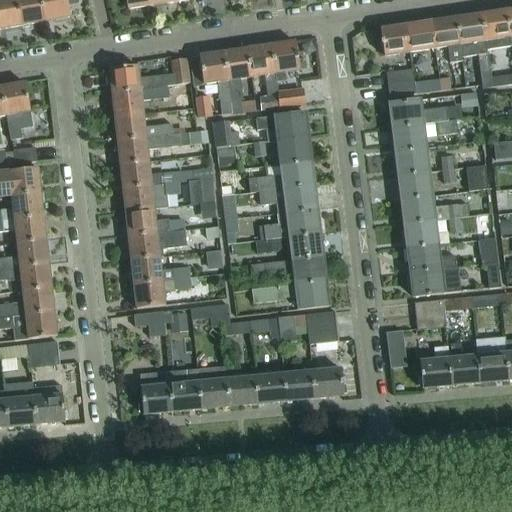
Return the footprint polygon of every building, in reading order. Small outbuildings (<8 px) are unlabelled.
[(0,0),(0,30),(21,27),(15,0),(0,0)] [(15,0),(21,27),(45,23),(40,0),(15,0)] [(40,0),(45,23),(68,18),(66,6),(78,4),(77,0),(40,0)] [(126,0),(128,10),(154,6),(152,0),(126,0)] [(487,51),(511,48),(507,11),(482,15),(487,51)] [(486,51),(487,51),(482,15),(456,19),(462,59),(477,56),(482,90),(492,89),(490,74),(489,74),(486,51)] [(461,59),(462,59),(456,19),(431,23),(435,49),(447,48),(450,64),(461,62),(461,59)] [(410,53),(435,49),(431,23),(407,26),(410,53)] [(384,57),(410,53),(407,26),(380,30),(381,42),(380,42),(380,46),(382,46),(384,57)] [(276,83),(286,82),(285,73),(299,71),(295,43),(270,46),(274,72),(276,83)] [(276,83),(274,72),(270,46),(247,50),(251,78),(264,76),(267,99),(259,100),(261,113),(280,110),(277,95),(278,95),(276,83)] [(240,80),(251,78),(247,50),(223,53),(227,84),(230,102),(239,101),(241,101),(242,97),(240,80)] [(223,53),(198,57),(199,63),(203,86),(217,83),(221,116),(232,115),(230,102),(227,84),(223,53)] [(111,95),(167,88),(189,86),(186,60),(170,62),(172,76),(138,79),(137,67),(109,70),(111,95)] [(387,86),(414,82),(413,70),(386,74),(387,86)] [(490,74),(492,89),(511,85),(511,75),(491,79),(490,74)] [(440,80),(441,92),(450,91),(448,79),(440,80)] [(430,94),(441,92),(440,80),(428,82),(430,94)] [(414,82),(387,86),(389,99),(409,96),(416,95),(414,84),(414,82)] [(0,88),(8,128),(10,141),(11,141),(21,140),(17,115),(30,112),(25,84),(0,88)] [(114,119),(143,116),(141,102),(168,99),(167,88),(111,95),(114,119)] [(280,110),(304,107),(302,91),(278,95),(277,95),(280,110)] [(459,96),(461,109),(477,107),(475,94),(459,96)] [(208,97),(194,99),(197,120),(212,117),(208,97)] [(232,115),(241,113),(239,101),(230,102),(232,115)] [(436,125),(455,123),(455,121),(447,122),(445,109),(434,111),(434,113),(421,114),(419,101),(389,105),(392,130),(422,127),(422,126),(436,124),(436,125)] [(277,143),(308,139),(305,114),(255,120),(256,132),(265,131),(267,144),(277,143)] [(117,142),(145,139),(143,116),(114,119),(117,142)] [(239,122),(213,125),(214,137),(241,134),(239,122)] [(455,123),(436,125),(438,137),(456,135),(455,123)] [(174,136),(172,125),(156,127),(157,138),(174,136)] [(395,155),(425,151),(422,127),(392,130),(395,155)] [(119,167),(148,164),(147,151),(200,145),(199,133),(174,136),(157,138),(145,140),(145,139),(117,142),(119,167)] [(280,167),(311,163),(308,139),(277,143),(280,167)] [(264,144),(253,146),(254,158),(266,157),(264,144)] [(234,148),(215,150),(218,167),(236,164),(234,148)] [(35,149),(15,151),(13,151),(14,165),(36,163),(35,149)] [(398,179),(428,176),(425,151),(395,155),(398,179)] [(442,174),(460,172),(460,170),(453,171),(451,158),(440,159),(442,174)] [(246,180),(248,195),(258,194),(314,187),(311,163),(280,167),(264,168),(266,178),(246,180)] [(122,191),(179,185),(179,183),(187,183),(186,173),(150,177),(148,164),(119,167),(122,191)] [(486,168),(465,171),(468,193),(488,191),(486,170),(486,168)] [(0,198),(40,194),(37,169),(0,173),(0,198)] [(460,172),(442,174),(443,186),(462,183),(460,172)] [(401,203),(431,199),(428,176),(398,179),(401,203)] [(207,205),(215,204),(211,181),(199,182),(202,205),(206,204),(207,205)] [(179,185),(122,191),(125,214),(153,211),(168,210),(166,197),(180,195),(179,185)] [(277,216),(317,211),(314,187),(258,194),(259,207),(275,205),(277,216)] [(0,223),(43,219),(40,194),(0,198),(0,199),(11,198),(12,211),(0,211),(0,223)] [(236,219),(233,196),(221,198),(224,221),(236,219)] [(448,222),(459,220),(459,219),(467,218),(465,205),(432,209),(431,199),(401,203),(404,227),(434,223),(434,222),(448,221),(448,222)] [(127,238),(188,232),(189,232),(189,224),(185,224),(185,221),(168,223),(168,221),(155,222),(153,211),(125,214),(127,238)] [(289,239),(320,235),(317,211),(277,216),(278,225),(263,227),(264,241),(276,240),(289,239)] [(16,245),(45,242),(43,219),(0,223),(0,236),(15,235),(16,245)] [(459,220),(448,222),(449,234),(461,232),(459,220)] [(407,250),(437,247),(434,223),(404,227),(407,250)] [(130,263),(159,260),(157,245),(186,242),(185,239),(189,238),(188,232),(127,238),(130,263)] [(227,245),(235,244),(233,233),(225,234),(227,245)] [(230,270),(323,260),(320,235),(289,239),(291,262),(230,269),(230,270)] [(276,240),(264,241),(266,255),(277,253),(276,240)] [(485,266),(497,265),(493,240),(478,242),(481,266),(484,266),(485,266)] [(0,271),(48,266),(45,242),(16,245),(18,258),(0,259),(0,271)] [(410,275),(455,270),(454,257),(438,259),(437,247),(407,250),(410,275)] [(220,253),(205,254),(207,272),(222,271),(220,253)] [(133,286),(189,281),(188,269),(160,272),(159,260),(130,263),(133,286)] [(251,293),(326,284),(323,260),(230,270),(231,282),(293,274),(294,286),(251,291),(251,293)] [(497,265),(485,266),(488,290),(500,288),(497,265)] [(22,293),(51,289),(48,266),(0,271),(0,282),(8,281),(8,283),(20,281),(22,293)] [(455,270),(410,275),(412,298),(458,293),(455,270)] [(189,281),(133,286),(136,310),(164,307),(163,293),(190,290),(189,281)] [(326,284),(251,293),(253,306),(284,302),(284,300),(296,298),(298,311),(328,308),(326,284)] [(0,320),(54,314),(51,289),(22,293),(23,304),(0,306),(0,320)] [(501,307),(511,306),(511,294),(500,295),(501,307)] [(472,310),(501,307),(500,295),(471,298),(472,310)] [(444,313),(472,310),(471,298),(443,301),(444,313)] [(444,316),(444,313),(443,301),(434,303),(414,304),(415,318),(444,316)] [(250,334),(249,323),(229,325),(227,306),(219,307),(221,327),(222,326),(223,338),(250,334)] [(214,327),(221,327),(219,307),(189,310),(191,322),(213,320),(214,327)] [(164,337),(162,313),(133,317),(134,328),(147,327),(149,339),(164,337)] [(306,316),(307,328),(309,346),(338,343),(335,313),(306,316)] [(54,314),(0,320),(0,330),(12,329),(13,342),(56,337),(54,314)] [(185,314),(169,316),(171,334),(187,332),(185,314)] [(294,330),(307,328),(306,316),(278,319),(279,339),(280,339),(280,345),(296,343),(294,330)] [(444,316),(415,318),(416,332),(446,329),(444,316)] [(270,340),(279,339),(278,319),(249,323),(250,334),(269,332),(270,340)] [(401,333),(386,335),(390,369),(405,367),(401,333)] [(29,358),(30,369),(59,366),(57,343),(28,346),(29,358)] [(0,361),(29,358),(28,346),(0,349),(0,361)] [(448,360),(447,348),(433,350),(434,361),(419,363),(422,390),(451,387),(448,360)] [(478,385),(507,382),(505,355),(476,357),(478,385)] [(451,387),(478,385),(476,357),(448,360),(451,387)] [(225,368),(197,371),(198,384),(201,411),(228,408),(226,381),(225,368)] [(311,373),(314,400),(343,397),(340,370),(311,373)] [(201,411),(198,384),(197,371),(168,373),(171,414),(201,411)] [(142,404),(138,405),(139,413),(142,412),(143,416),(171,414),(168,373),(139,376),(141,389),(140,389),(142,404)] [(285,403),(314,400),(311,373),(283,376),(285,403)] [(257,405),(285,403),(283,376),(254,379),(257,405)] [(228,408),(257,405),(254,379),(226,381),(228,408)] [(7,429),(36,426),(32,390),(32,384),(3,387),(3,393),(7,429)] [(61,387),(32,390),(36,426),(64,423),(64,421),(67,421),(67,412),(63,412),(62,396),(61,387)]
